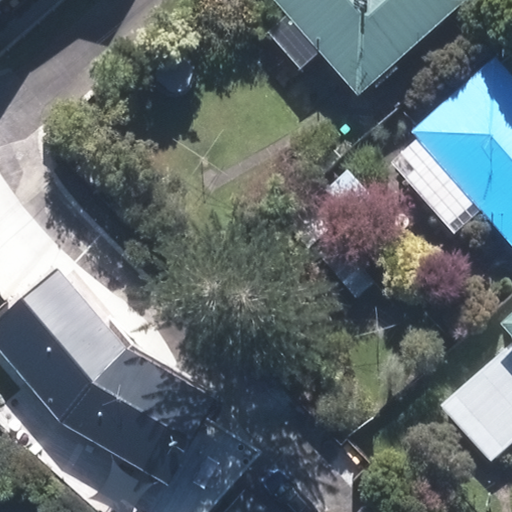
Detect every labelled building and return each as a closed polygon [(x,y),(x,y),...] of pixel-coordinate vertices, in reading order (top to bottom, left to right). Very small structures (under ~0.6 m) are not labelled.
[(269,34),(303,73),(325,54),(366,101),(480,0),(277,0),(290,15),(269,34)] [(407,179),(451,228),(479,203),(511,239),(511,36),(411,126),(436,154),(407,179)] [(74,265),(0,326),(0,337),(66,417),(177,481),(235,401),(135,340),(74,265)] [(511,334),(511,340),(442,404),(495,463),(511,447),(511,321),(506,327),(511,334)] [(0,492),(9,483),(0,474),(0,492)] [(273,511),(249,488),(225,511),(218,511),(195,490),(173,511),(273,511)]
